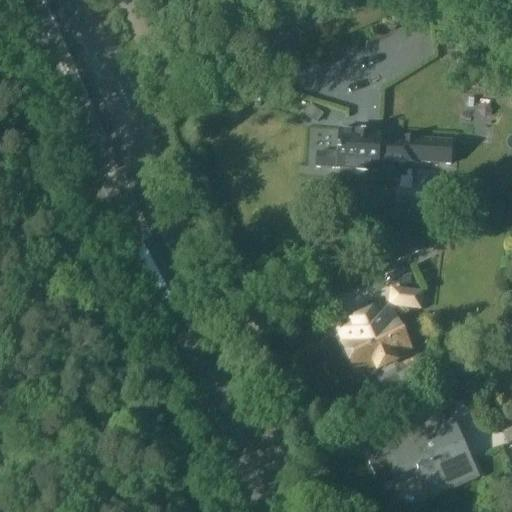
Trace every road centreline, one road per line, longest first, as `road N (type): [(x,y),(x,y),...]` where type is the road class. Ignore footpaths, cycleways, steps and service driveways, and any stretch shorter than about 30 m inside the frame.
road 1 (primary): [(272,511),(93,112)]
road 2 (residential): [(159,81),(359,0)]
road 3 (primary): [(93,112),(43,0)]
